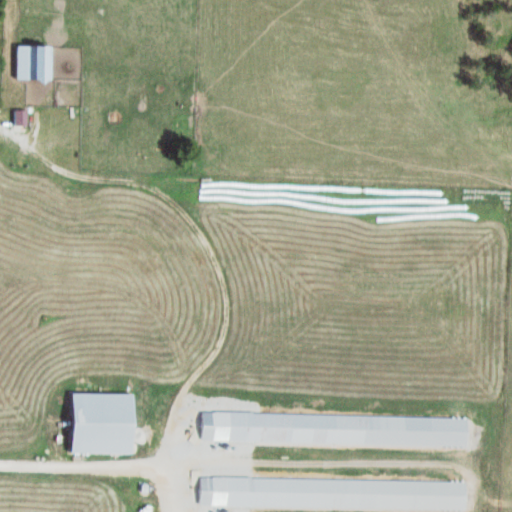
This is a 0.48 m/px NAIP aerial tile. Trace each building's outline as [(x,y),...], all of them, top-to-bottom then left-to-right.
[(10,45),(10,80),(44,79),(44,45),(10,45)] [(21,125),(21,110),(9,110),(9,125),(21,125)] [(126,394),(63,393),(62,452),(124,454),(126,394)] [(196,412),(195,441),(463,447),(464,418),(196,412)] [(195,478),(195,506),(462,510),(462,481),(195,478)]
